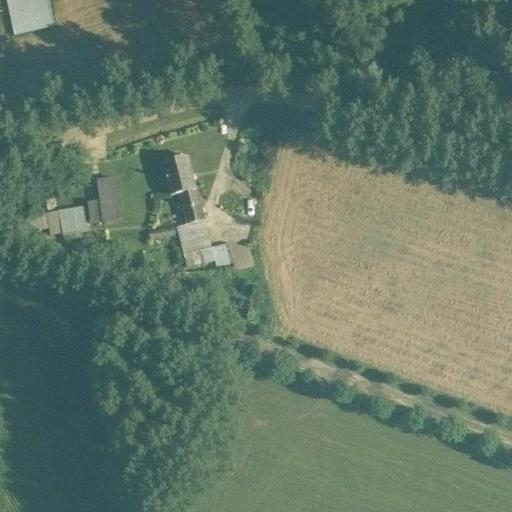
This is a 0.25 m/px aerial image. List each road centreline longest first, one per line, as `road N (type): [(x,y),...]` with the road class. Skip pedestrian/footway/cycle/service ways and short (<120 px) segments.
road 1 (track): [(0,246),(35,250),(511,437)]
road 2 (unclassified): [(0,156),(239,93),(293,99),(511,162)]
